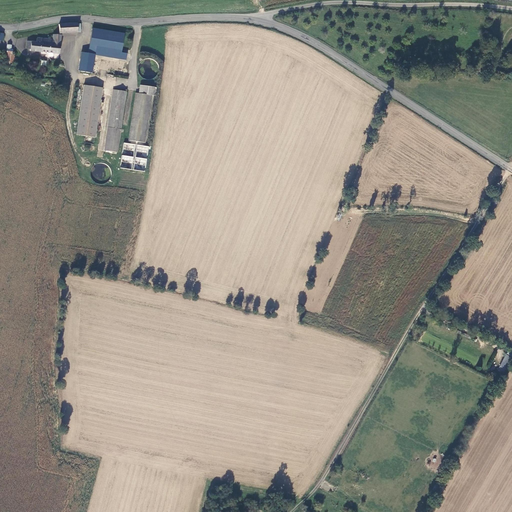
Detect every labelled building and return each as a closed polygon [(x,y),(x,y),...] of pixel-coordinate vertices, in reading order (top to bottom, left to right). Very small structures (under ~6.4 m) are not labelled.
[(77,23),(59,24),(59,34),(78,33),(77,23)] [(125,35),(91,29),(87,53),(94,54),(120,59),(121,53),(125,35)] [(31,42),(30,50),(59,53),(61,36),(53,35),(53,39),(37,38),(36,43),(31,42)] [(9,51),(9,46),(6,46),(4,55),(10,55),(16,55),(10,52),(9,51)] [(93,60),(94,54),(87,53),(81,52),(79,70),(90,72),(93,60)] [(99,61),(93,60),(90,72),(98,73),(99,61)] [(101,88),(83,85),(74,135),(92,138),(101,88)] [(141,86),(140,94),(152,96),(156,97),(157,89),(141,86)] [(127,92),(115,90),(105,151),(116,153),(127,92)] [(140,94),(136,94),(128,140),(143,143),(152,96),(140,94)] [(127,145),(122,144),(118,170),(143,174),(147,148),(143,147),(127,145)] [(504,373),(511,356),(505,354),(498,370),(504,373)]
